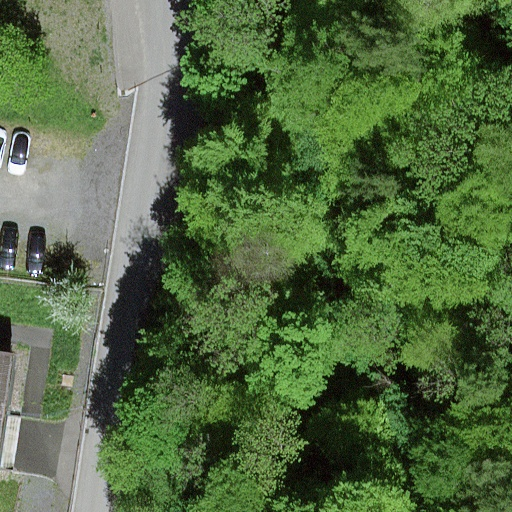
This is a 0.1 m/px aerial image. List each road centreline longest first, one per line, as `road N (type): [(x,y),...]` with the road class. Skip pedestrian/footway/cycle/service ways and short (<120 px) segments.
road 1 (track): [(291,0),(463,511)]
road 2 (unclassified): [(91,511),(162,66),(165,0)]
